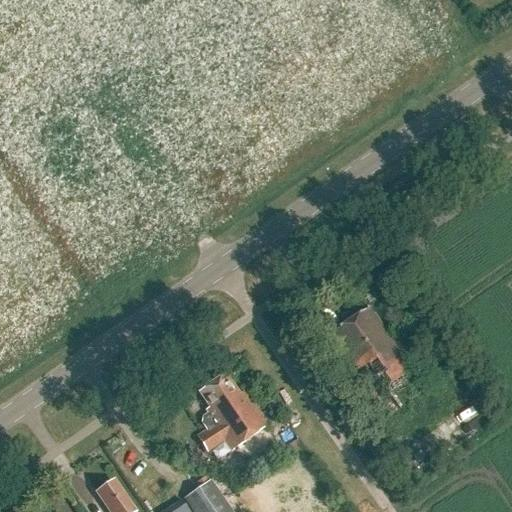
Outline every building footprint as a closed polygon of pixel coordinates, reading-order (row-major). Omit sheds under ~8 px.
[(385,330),(371,309),(330,337),(387,420),(432,389),(399,342),(399,343),(388,327),(385,330)] [(243,392),(238,395),(224,375),(198,393),(209,409),(205,411),(208,415),(203,419),(202,424),(207,431),(196,439),(206,453),(224,441),(231,452),(245,442),(253,452),(259,448),(252,437),(267,426),(243,392)] [(286,429),(270,440),(279,454),(295,442),(286,429)] [(231,511),(210,482),(183,502),(190,511),(231,511)] [(134,511),(121,493),(120,493),(112,483),(97,493),(105,506),(104,506),(108,511),(134,511)] [(187,511),(181,501),(170,508),(172,511),(187,511)]
